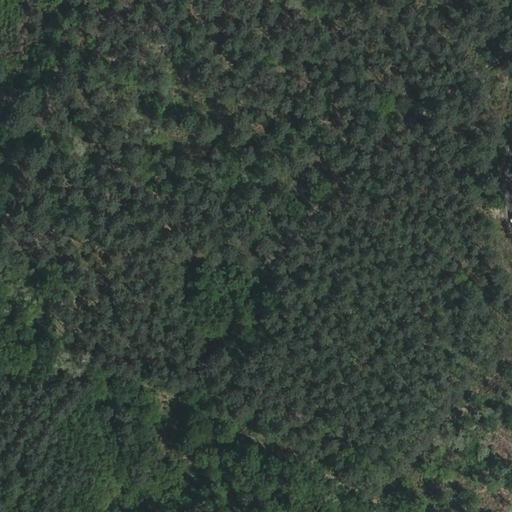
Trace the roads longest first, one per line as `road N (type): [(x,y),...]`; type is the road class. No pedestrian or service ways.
road 1 (track): [(0,369),(47,367),(169,388),(206,378),(275,258),(353,170),(414,116),(511,52)]
road 2 (track): [(304,0),(511,212)]
